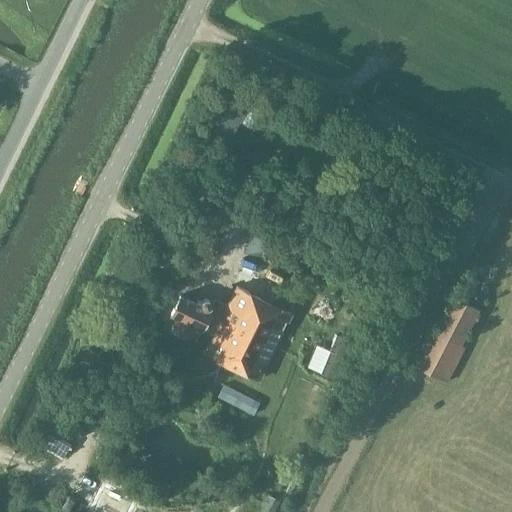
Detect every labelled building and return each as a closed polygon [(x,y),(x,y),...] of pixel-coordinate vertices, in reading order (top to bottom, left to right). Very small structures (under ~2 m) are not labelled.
[(206,184),(185,196),(194,211),(215,200),(206,184)] [(246,230),(242,254),(260,257),(264,233),(246,230)] [(201,302),(200,304),(200,306),(180,296),(170,316),(175,318),(170,329),(187,337),(192,326),(206,321),(216,326),(203,353),(258,380),(291,314),(236,287),(222,314),(212,309),(211,311),(208,309),(209,308),(210,307),(211,305),(211,304),(211,302),(210,301),(208,299),(205,299),(204,299),(202,300),(201,302)] [(461,346),(479,311),(450,295),(431,330),(428,329),(409,364),(446,383),(464,348),(461,346)] [(315,343),(306,366),(319,372),(319,373),(333,379),(349,340),(335,335),(329,349),(315,343)] [(224,386),(218,398),(252,415),(258,403),(224,386)] [(89,511),(130,511),(137,500),(103,483),(89,511)]
